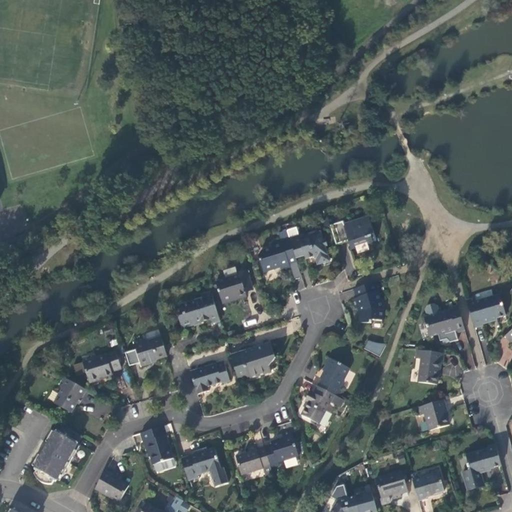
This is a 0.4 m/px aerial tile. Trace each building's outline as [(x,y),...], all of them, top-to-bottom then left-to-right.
[(343,221),(330,225),(336,245),(343,243),(348,241),(351,250),(356,249),(354,245),(366,241),(367,245),(376,242),(368,217),(344,225),(343,221)] [(305,234),(290,239),(290,240),(296,259),(304,257),(306,260),(310,259),(315,257),(314,256),(317,255),(319,259),(328,256),(325,248),(328,247),(325,240),(323,240),(320,232),(306,237),(305,234)] [(288,264),(297,261),(296,259),(290,240),(272,246),(273,248),(261,252),(259,258),(264,272),(272,269),(280,267),(282,273),(291,270),(288,264)] [(330,262),(328,256),(319,259),(320,265),(330,262)] [(252,288),(247,271),(239,274),(239,276),(216,283),(223,302),(237,298),(238,300),(241,299),(246,297),(245,294),(244,291),(252,288)] [(381,292),(378,282),(364,287),(354,290),(357,299),(354,300),(357,310),(360,309),(361,313),(361,324),(372,325),(372,322),(382,322),(383,310),(378,292),(381,292)] [(210,324),(220,321),(211,293),(201,296),(202,299),(180,306),(182,313),(180,318),(183,328),(190,326),(209,320),(210,324)] [(475,298),(467,301),(474,328),(483,325),(482,324),(492,321),(491,318),(506,314),(500,295),(476,302),(475,298)] [(465,330),(457,305),(448,308),(449,311),(439,313),(437,306),(434,304),(427,306),(425,310),(427,317),(424,318),(430,336),(438,334),(440,340),(446,339),(450,342),(458,340),(456,333),(465,330)] [(125,354),(129,367),(140,364),(141,367),(149,365),(149,363),(168,357),(166,353),(162,338),(148,343),(143,339),(134,342),(136,350),(125,354)] [(367,350),(380,357),(386,346),(372,344),(370,343),(367,350)] [(271,344),(231,356),(239,383),(254,378),(271,373),(268,362),(276,359),(271,344)] [(445,362),(446,354),(419,351),(418,358),(423,359),(420,382),(439,384),(441,370),(442,371),(443,362),(445,362)] [(116,353),(83,364),(89,383),(100,380),(100,378),(106,376),(112,375),(111,372),(121,369),(116,353)] [(322,379),(318,386),(336,396),(338,397),(342,389),(340,388),(349,369),(330,359),(326,367),(326,368),(321,379),(322,379)] [(224,362),(191,373),(196,391),(197,391),(199,395),(203,394),(209,392),(208,388),(221,384),(222,384),(230,382),(224,362)] [(82,398),(86,391),(64,378),(60,386),(60,392),(53,404),(71,413),(76,403),(80,397),(82,398)] [(336,396),(318,386),(314,394),(312,393),(307,402),(309,403),(302,416),(319,424),(329,402),(340,408),(344,400),(338,397),(336,396)] [(445,408),(443,400),(418,408),(420,416),(425,414),(430,430),(448,425),(443,408),(445,408)] [(76,446),(82,437),(60,424),(55,434),(52,432),(46,443),(49,445),(45,451),(42,458),(38,456),(32,467),(36,468),(35,471),(37,472),(35,476),(35,477),(37,480),(40,483),(44,484),(48,485),(52,485),(53,482),(56,483),(57,481),(63,470),(65,472),(73,457),(71,456),(76,446)] [(173,459),(163,427),(140,434),(143,443),(146,442),(153,465),(154,465),(156,472),(163,470),(161,463),(173,459)] [(272,445),(265,447),(271,468),(279,465),(278,463),(299,456),(291,431),(282,434),(284,438),(276,441),(271,442),(272,445)] [(485,468),(501,464),(495,443),(489,445),(490,447),(473,452),(474,454),(466,456),(468,463),(466,463),(468,469),(462,471),(467,489),(483,484),(480,472),(486,471),(485,468)] [(266,476),(273,474),(271,468),(265,447),(258,449),(256,444),(248,447),(250,453),(243,455),(236,457),(242,475),(264,467),(266,476)] [(198,454),(181,459),(188,481),(198,478),(197,475),(210,471),(211,474),(215,488),(228,484),(223,468),(221,469),(215,449),(208,451),(207,448),(202,450),(197,451),(198,454)] [(161,463),(163,470),(175,466),(173,459),(161,463)] [(431,475),(413,481),(419,501),(427,498),(427,497),(444,492),(437,468),(430,470),(431,475)] [(60,482),(65,472),(63,470),(57,481),(60,482)] [(113,474),(106,471),(101,480),(96,489),(120,503),(128,488),(119,482),(121,477),(114,472),(113,474)] [(377,478),(383,498),(393,495),(394,499),(403,496),(403,494),(410,492),(403,471),(377,478)] [(376,511),(377,511),(371,492),(348,499),(347,498),(338,501),(331,511),(376,511)] [(177,511),(183,501),(177,498),(168,511),(160,511),(147,504),(144,510),(139,508),(137,511),(177,511)]
